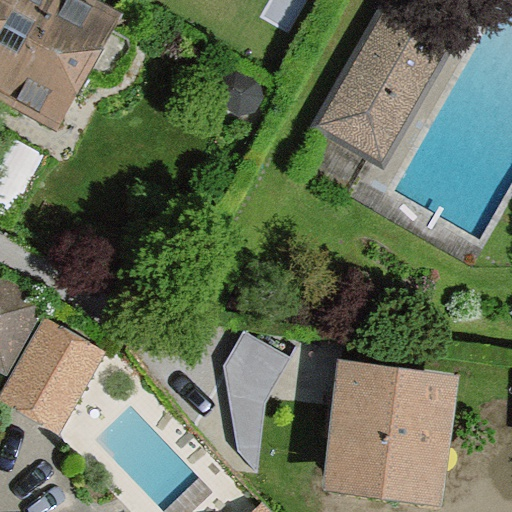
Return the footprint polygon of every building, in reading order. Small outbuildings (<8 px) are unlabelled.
[(68,0),(0,0),(0,88),(54,118),(82,67),(105,29),(109,23),(68,0)] [(458,20),(423,0),(400,0),(338,112),(390,140),(458,20)] [(105,29),(82,67),(106,81),(116,79),(132,51),(130,42),(105,29)] [(44,303),(0,279),(0,320),(27,335),(44,303)] [(0,372),(6,376),(27,335),(0,320),(0,372)] [(100,354),(49,326),(7,397),(60,426),(100,354)] [(441,392),(357,381),(345,475),(386,482),(387,473),(429,478),(441,392)]
